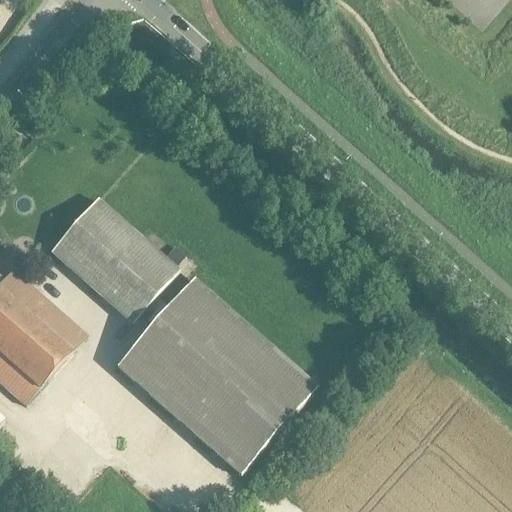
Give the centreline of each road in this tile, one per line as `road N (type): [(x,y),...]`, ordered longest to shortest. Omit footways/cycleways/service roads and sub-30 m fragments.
road 1 (tertiary): [(511,327),(143,0)]
road 2 (track): [(0,398),(55,445),(105,383),(225,487),(294,511)]
road 3 (tertiary): [(0,104),(93,0)]
